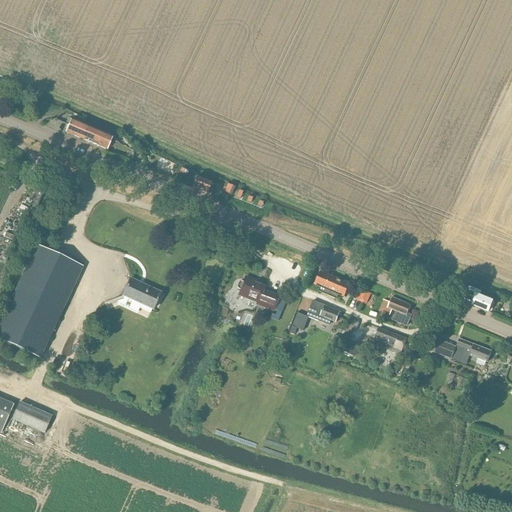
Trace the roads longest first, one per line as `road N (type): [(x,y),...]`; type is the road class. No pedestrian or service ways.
road 1 (residential): [(225,212),(268,262),(318,298),(413,332),(430,327),(445,306)]
road 2 (tertiary): [(225,212),(0,118)]
road 3 (tertiary): [(445,306),(225,212)]
road 4 (track): [(70,406),(284,485)]
